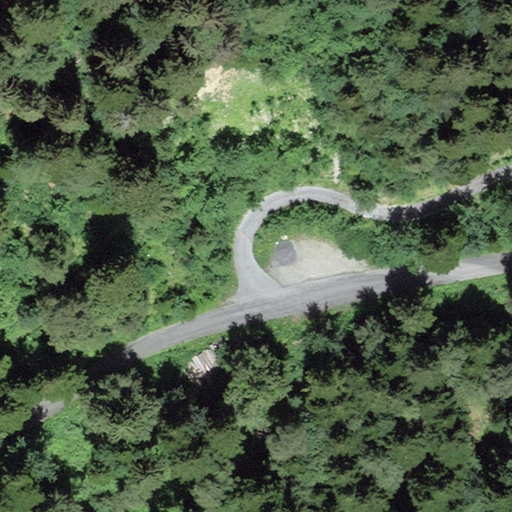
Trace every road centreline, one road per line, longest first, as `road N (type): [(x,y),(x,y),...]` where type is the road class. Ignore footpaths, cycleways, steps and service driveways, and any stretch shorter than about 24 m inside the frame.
road 1 (unclassified): [(511,261),(331,293),(167,335),(0,433)]
road 2 (track): [(261,310),(243,243),(272,202),(314,194),(414,216),(511,170)]
